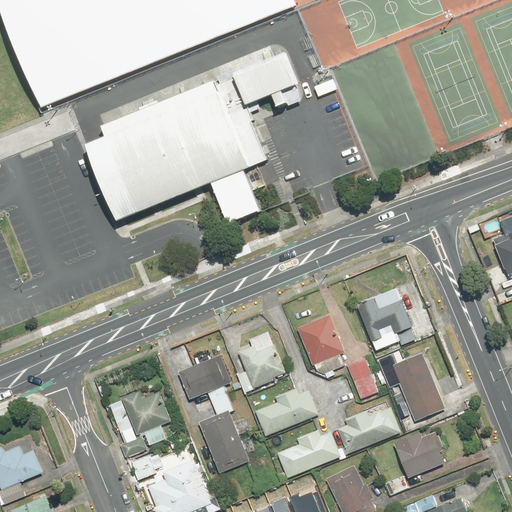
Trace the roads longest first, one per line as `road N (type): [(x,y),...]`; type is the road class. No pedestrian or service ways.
road 1 (secondary): [(430,210),(47,358)]
road 2 (tertiary): [(511,422),(430,210)]
road 3 (residential): [(112,511),(47,358)]
